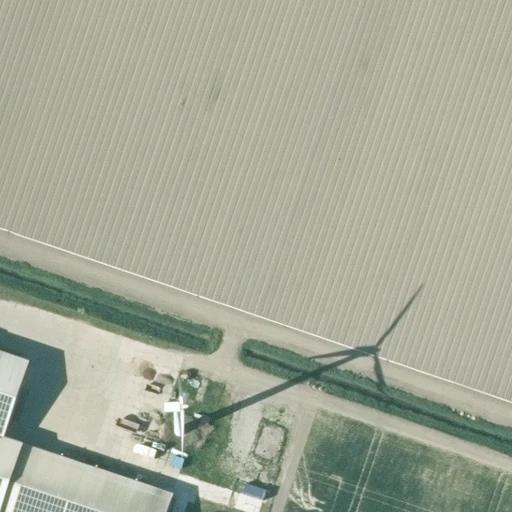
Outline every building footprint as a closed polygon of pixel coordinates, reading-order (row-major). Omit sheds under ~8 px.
[(0,357),(0,453),(3,443),(29,368),(0,357)] [(163,382),(179,386),(182,375),(167,370),(163,382)] [(159,416),(146,427),(160,446),(174,435),(159,416)] [(58,426),(51,446),(68,453),(75,432),(58,426)] [(177,438),(179,438),(180,438),(182,437),(182,436),(183,435),(184,434),(184,432),(183,431),(182,430),(181,429),(180,429),(179,428),(177,429),(176,430),(175,431),(174,432),(174,433),(174,435),(175,437),(177,438)] [(135,469),(138,441),(77,434),(74,462),(135,469)] [(0,453),(0,511),(168,511),(172,500),(3,443),(0,453)]
